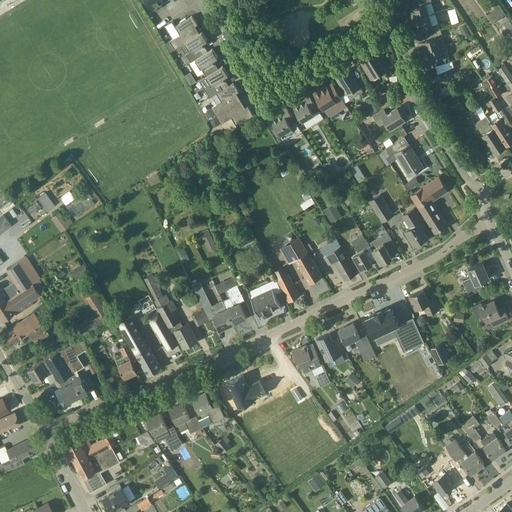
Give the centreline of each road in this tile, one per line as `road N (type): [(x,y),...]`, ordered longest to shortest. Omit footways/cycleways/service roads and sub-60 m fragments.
road 1 (residential): [(46,431),(416,268),(490,223)]
road 2 (residential): [(487,193),(470,184),(422,108),(387,0)]
